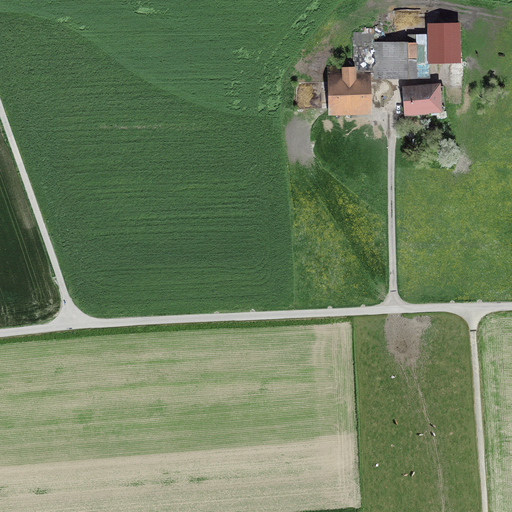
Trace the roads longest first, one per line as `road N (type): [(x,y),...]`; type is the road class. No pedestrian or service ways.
road 1 (unclassified): [(76,324),(511,307)]
road 2 (track): [(76,324),(0,109)]
road 3 (track): [(469,308),(483,511)]
